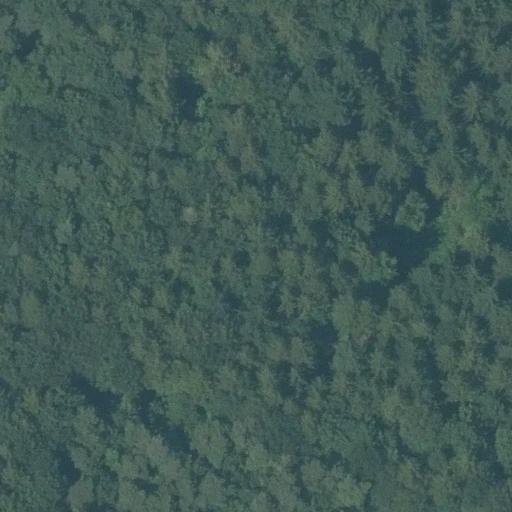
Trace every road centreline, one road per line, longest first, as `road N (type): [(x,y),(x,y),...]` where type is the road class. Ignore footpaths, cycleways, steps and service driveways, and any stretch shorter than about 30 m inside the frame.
road 1 (track): [(0,348),(432,511)]
road 2 (track): [(0,334),(131,0)]
